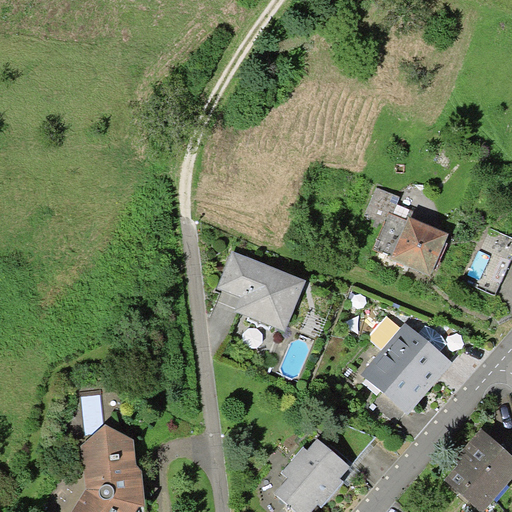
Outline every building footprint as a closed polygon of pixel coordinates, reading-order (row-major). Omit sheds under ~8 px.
[(426,277),(442,240),(408,225),(407,227),(397,223),(403,209),(393,205),(387,218),(373,252),(392,260),(392,262),(426,277)] [(463,285),(492,298),(511,255),(511,241),(488,230),(463,285)] [(232,261),(221,288),(244,298),(238,312),(243,314),(243,313),(248,315),(245,323),(254,327),(255,330),(258,329),(267,332),(270,324),(275,326),(275,327),(280,329),(297,288),(232,261)] [(384,354),(425,390),(456,354),(431,332),(423,329),(415,339),(405,330),(384,354)] [(393,426),(425,390),(384,354),(362,379),(380,395),(371,407),(393,426)] [(324,444),(350,467),(374,440),(340,426),(324,444)] [(501,486),(511,474),(511,465),(479,436),(460,457),(467,463),(448,485),(475,510),(487,496),(485,494),(496,482),(501,486)] [(138,508),(136,486),(135,476),(129,471),(128,462),(117,463),(116,446),(106,447),(106,445),(103,445),(103,447),(84,449),(89,494),(86,500),(84,499),(76,511),(130,511),(133,508),(138,508)] [(319,511),(341,485),(337,482),(347,470),(327,453),(318,464),(312,458),(302,470),(291,461),(279,475),(289,484),(276,500),(290,511),(310,511),(315,507),(319,511)]
